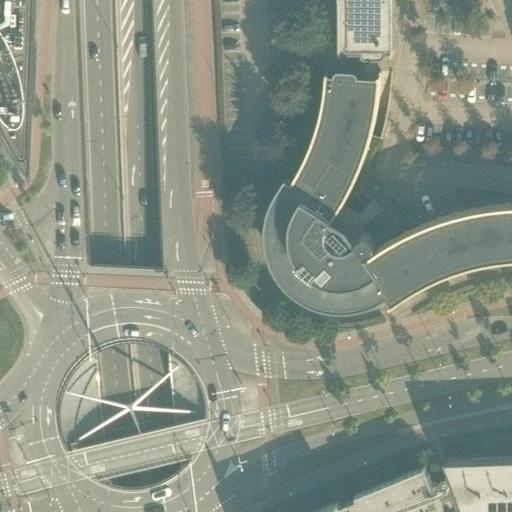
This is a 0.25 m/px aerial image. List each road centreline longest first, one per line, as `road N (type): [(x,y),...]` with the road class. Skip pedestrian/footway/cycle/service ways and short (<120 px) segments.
road 1 (primary): [(171,511),(143,272),(138,0)]
road 2 (primary): [(97,0),(106,270),(133,511)]
road 3 (secondary): [(511,330),(328,371),(210,357)]
road 4 (residential): [(186,271),(202,221),(208,152),(200,0)]
road 5 (primary): [(186,271),(177,226),(174,0)]
road 6 (secondary): [(270,461),(336,436),(511,395)]
road 7 (primary): [(67,171),(62,345)]
road 8 (primary): [(66,0),(67,171)]
road 9 (secondary): [(207,346),(165,323),(131,318),(62,345)]
road 10 (secondary): [(40,373),(42,442),(86,511)]
road 11 (secondary): [(203,489),(221,464),(222,399),(210,357)]
